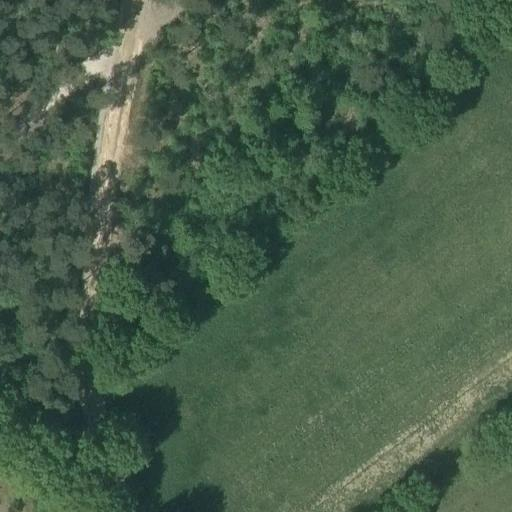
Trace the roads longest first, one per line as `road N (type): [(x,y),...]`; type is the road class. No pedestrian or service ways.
road 1 (track): [(130,511),(92,387),(94,312),(134,28)]
road 2 (track): [(0,145),(114,41)]
